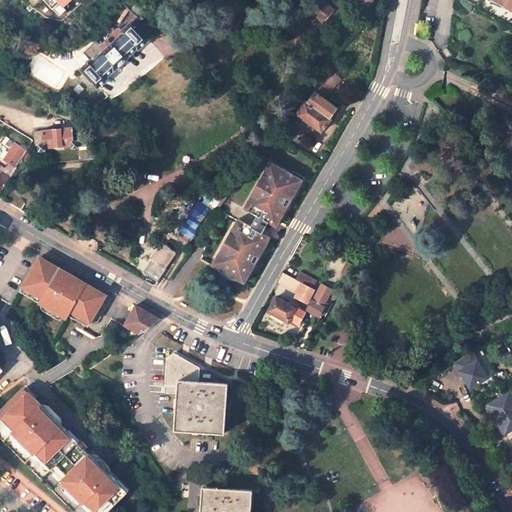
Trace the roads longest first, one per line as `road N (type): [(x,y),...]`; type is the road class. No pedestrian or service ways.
road 1 (tertiary): [(405,0),(386,73),(235,341)]
road 2 (tertiary): [(235,341),(429,413),(468,450),(505,511)]
road 3 (tertiary): [(5,219),(235,341)]
